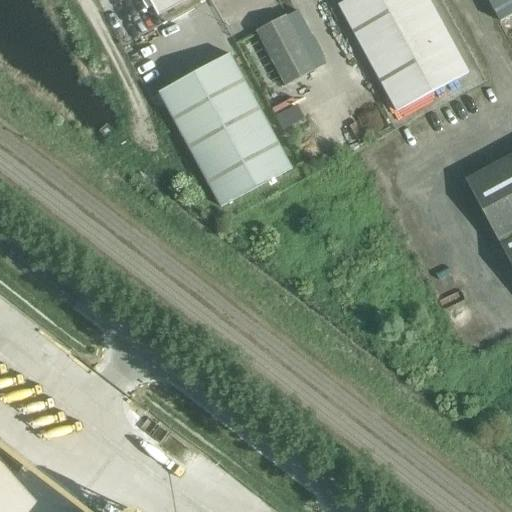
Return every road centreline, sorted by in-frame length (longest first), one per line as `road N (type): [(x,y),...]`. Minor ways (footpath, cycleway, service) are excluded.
road 1 (unclassified): [(358,511),(0,234)]
road 2 (unknown): [(58,449),(146,347)]
road 3 (unknown): [(162,511),(58,449)]
